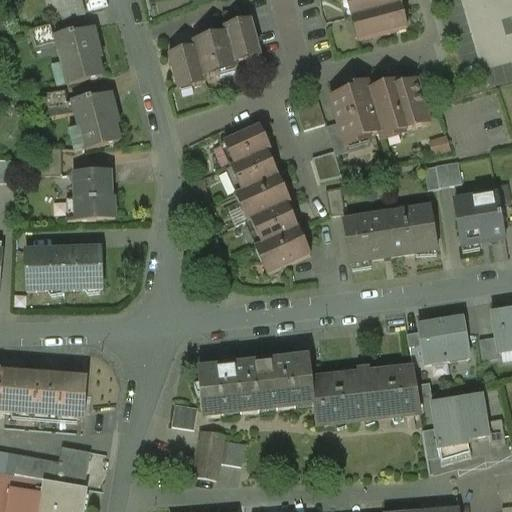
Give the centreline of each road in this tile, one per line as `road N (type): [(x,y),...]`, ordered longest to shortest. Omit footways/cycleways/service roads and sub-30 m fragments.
road 1 (residential): [(124,504),(450,490),(511,471)]
road 2 (residential): [(160,330),(511,281)]
road 3 (residential): [(160,330),(172,169),(165,136)]
road 4 (residential): [(124,504),(160,330)]
road 5 (residential): [(269,100),(424,50)]
road 6 (residential): [(0,334),(160,330)]
road 7 (residential): [(165,136),(123,0)]
